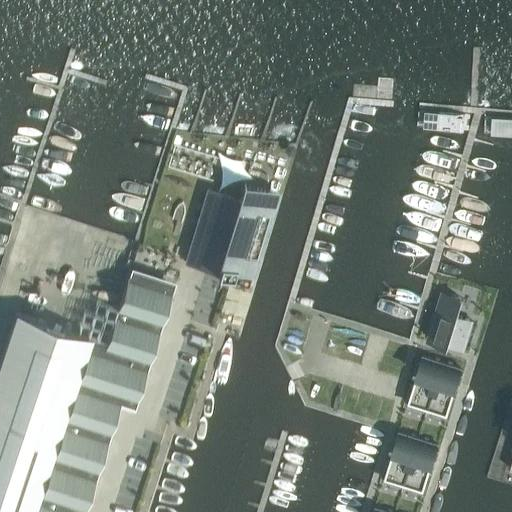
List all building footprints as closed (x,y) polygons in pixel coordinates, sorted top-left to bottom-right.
[(208,190),(187,260),(217,269),(216,272),(232,277),(236,267),(252,272),(276,194),(243,184),(238,199),(208,190)] [(91,339),(34,511),(78,511),(116,396),(130,401),(167,285),(129,272),(105,342),(105,344),(92,339),(91,339)] [(443,292),(428,340),(445,345),(446,343),(462,348),(471,320),(455,315),(460,297),(443,292)] [(32,511),(91,339),(16,314),(0,361),(0,511),(32,511)] [(420,360),(417,370),(416,374),(415,378),(414,382),(408,401),(425,406),(427,407),(442,361),(422,355),(420,360)] [(455,386),(456,382),(459,373),(461,367),(442,361),(427,407),(429,408),(447,413),(452,394),(454,390),(455,386)] [(394,446),(392,450),(391,454),(390,458),(384,477),(402,482),(404,483),(418,437),(398,431),(397,436),(394,446)] [(430,466),(431,462),(433,458),(436,448),(437,443),(418,437),(404,483),(406,483),(423,489),(429,470),(430,466)]
